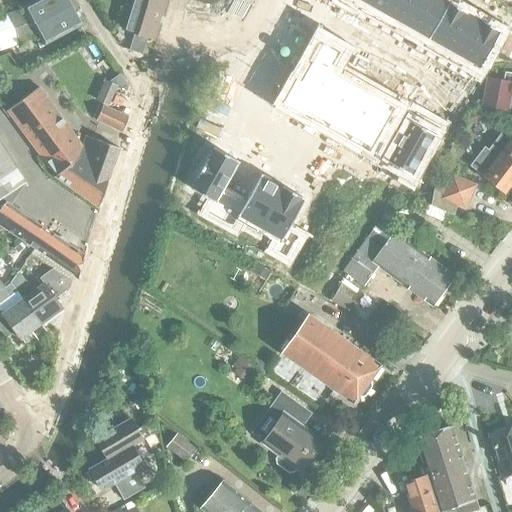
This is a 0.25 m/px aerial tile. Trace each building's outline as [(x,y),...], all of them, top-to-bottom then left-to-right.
[(35,0),(21,8),(30,26),(74,5),(71,0),(35,0)] [(125,0),(124,4),(130,6),(123,29),(134,32),(129,50),(142,54),(147,36),(152,38),(163,0),(125,0)] [(341,0),(357,9),(361,0),(341,0)] [(361,0),(357,9),(375,19),(385,0),(361,0)] [(385,0),(375,19),(391,28),(406,0),(385,0)] [(406,0),(391,28),(392,28),(394,24),(410,33),(428,0),(406,0)] [(445,0),(428,0),(410,33),(426,42),(449,2),(445,0)] [(426,42),(423,46),(424,47),(442,57),(467,12),(449,2),(426,42)] [(74,5),(30,26),(41,47),(84,25),(74,5)] [(9,12),(0,15),(0,49),(19,43),(9,12)] [(467,12),(442,57),(457,65),(482,21),(467,12)] [(482,21),(457,65),(459,66),(461,62),(478,71),(500,31),(482,21)] [(340,23),(334,34),(341,38),(347,27),(340,23)] [(347,27),(341,38),(348,42),(354,31),(347,27)] [(289,86),(281,102),(289,106),(305,115),(305,114),(372,153),(397,108),(389,104),(332,71),(335,66),(344,49),(319,35),(296,76),(295,76),(289,86)] [(370,40),(366,47),(377,53),(381,46),(370,40)] [(381,46),(377,53),(387,59),(391,52),(381,46)] [(354,47),(350,55),(359,60),(363,52),(354,47)] [(363,52),(359,60),(368,65),(372,58),(363,52)] [(350,55),(345,62),(355,68),(359,60),(350,55)] [(372,58),(368,65),(377,70),(381,63),(372,58)] [(403,59),(399,66),(410,72),(414,65),(403,59)] [(359,60),(355,68),(364,73),(368,65),(359,60)] [(368,65),(364,73),(373,78),(377,70),(368,65)] [(385,65),(381,72),(390,78),(394,70),(385,65)] [(414,65),(410,72),(421,78),(425,71),(414,65)] [(394,70),(390,78),(399,83),(403,75),(394,70)] [(381,72),(376,80),(386,85),(390,78),(381,72)] [(108,81),(126,90),(128,85),(119,73),(108,81)] [(403,75),(399,83),(408,88),(413,81),(403,75)] [(390,78),(386,85),(395,91),(399,83),(390,78)] [(486,78),(481,104),(505,109),(510,82),(486,78)] [(399,83),(395,91),(404,96),(408,88),(399,83)] [(434,83),(430,90),(440,96),(444,89),(434,83)] [(444,89),(440,96),(451,102),(458,90),(447,84),(444,89)] [(54,175),(98,206),(119,148),(85,135),(82,145),(39,87),(8,110),(42,157),(36,162),(42,169),(47,165),(55,174),(54,175)] [(403,132),(387,161),(412,175),(439,126),(416,113),(420,106),(407,99),(392,125),(403,132)] [(123,131),(129,115),(102,105),(98,113),(95,120),(123,131)] [(153,129),(134,196),(151,201),(170,134),(153,129)] [(492,153),(477,173),(502,192),(511,178),(511,138),(511,137),(496,156),(492,153)] [(0,209),(6,202),(29,186),(0,141),(0,209)] [(213,147),(190,188),(213,201),(207,212),(220,220),(232,199),(220,192),(238,161),(213,147)] [(440,169),(433,185),(429,206),(451,215),(455,206),(464,210),(475,184),(440,169)] [(232,199),(220,220),(233,227),(237,220),(257,231),(283,186),(261,174),(243,205),(232,199)] [(283,186),(257,231),(278,243),(274,250),(287,257),(299,236),(287,230),(305,198),(283,186)] [(0,209),(0,225),(17,237),(30,218),(6,202),(0,209)] [(132,217),(113,273),(129,279),(147,223),(132,217)] [(56,236),(30,218),(17,237),(78,279),(84,255),(69,245),(68,240),(61,235),(56,236)] [(374,225),(342,270),(363,286),(377,266),(432,305),(454,275),(393,231),(390,236),(374,225)] [(31,253),(22,247),(15,257),(24,264),(31,253)] [(23,299),(40,323),(60,308),(52,297),(58,293),(69,285),(71,280),(52,267),(38,277),(43,284),(32,292),(25,282),(15,289),(17,292),(23,299)] [(5,287),(4,286),(0,289),(0,303),(17,292),(10,283),(5,287)] [(0,327),(5,334),(12,329),(19,339),(40,323),(23,299),(1,315),(4,319),(0,321),(0,327)] [(379,364),(307,314),(280,353),(352,403),(379,364)] [(279,392),(266,411),(277,419),(261,443),(278,455),(275,459),(276,463),(287,472),(292,471),(295,467),(300,471),(303,466),(308,465),(313,458),(312,453),(321,441),(300,426),(309,413),(279,392)] [(107,460),(131,445),(149,435),(143,425),(139,427),(133,417),(95,439),(106,458),(107,460)] [(414,437),(426,474),(437,511),(469,511),(478,509),(451,425),(414,437)] [(511,425),(487,433),(501,475),(511,471),(511,425)] [(176,434),(166,447),(185,461),(194,449),(176,434)] [(107,460),(106,458),(89,469),(101,490),(113,482),(123,500),(145,487),(138,475),(146,470),(131,445),(107,460)] [(437,511),(426,474),(403,482),(412,511),(437,511)] [(260,511),(222,481),(211,494),(199,508),(203,511),(260,511)]
